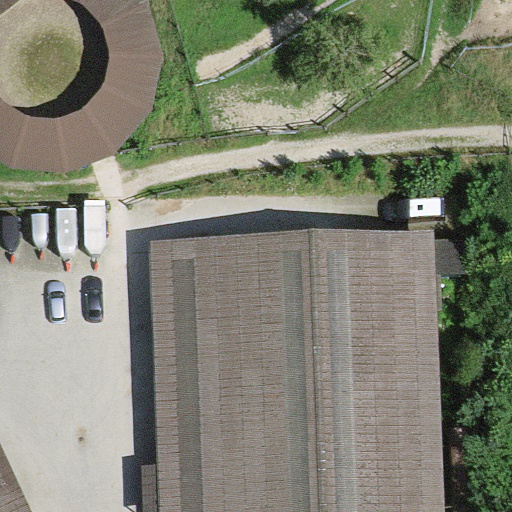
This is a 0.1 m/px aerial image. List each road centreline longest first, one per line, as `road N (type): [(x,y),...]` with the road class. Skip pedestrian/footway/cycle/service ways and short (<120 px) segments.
road 1 (track): [(0,199),(121,200),(197,171),(511,151)]
road 2 (unknown): [(0,347),(60,398),(97,453),(118,511)]
